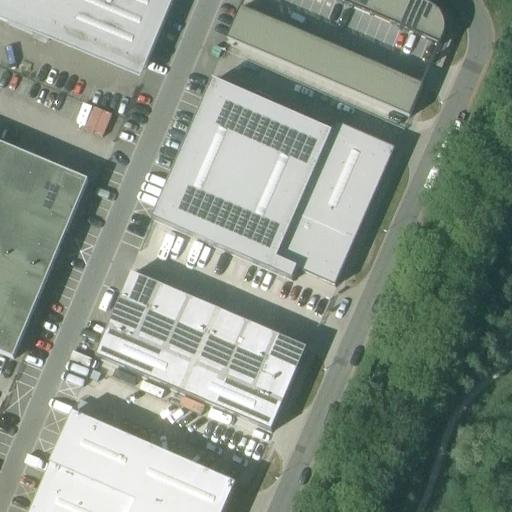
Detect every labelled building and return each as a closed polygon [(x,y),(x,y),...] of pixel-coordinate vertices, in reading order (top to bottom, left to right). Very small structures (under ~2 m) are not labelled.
[(174,0),(0,0),(0,21),(49,42),(54,31),(146,69),(174,0)] [(330,0),(441,47),(445,36),(445,35),(446,33),(446,32),(446,31),(446,30),(446,29),(446,27),(445,26),(445,25),(445,24),(445,23),(444,21),(444,20),(443,19),(443,18),(442,17),(441,16),(441,15),(440,14),(439,13),(438,12),(437,12),(437,11),(420,0),(330,0)] [(241,9),(227,41),(410,119),(424,87),(369,64),(241,9)] [(331,134),(213,82),(152,222),(292,283),(297,272),(336,289),(396,151),(335,125),(331,134)] [(0,354),(13,360),(87,183),(0,145),(0,354)] [(132,275),(96,359),(161,387),(271,434),(307,351),(132,275)] [(73,415),(30,511),(225,511),(236,486),(73,415)]
